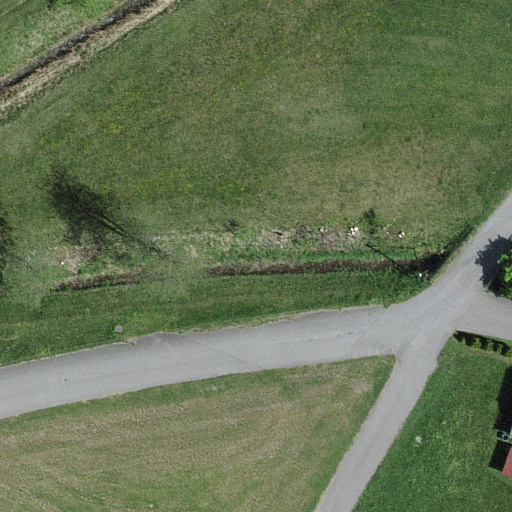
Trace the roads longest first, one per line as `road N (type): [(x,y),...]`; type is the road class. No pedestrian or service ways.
road 1 (unclassified): [(511,212),(443,322),(148,366),(0,404)]
road 2 (track): [(333,511),(443,322)]
